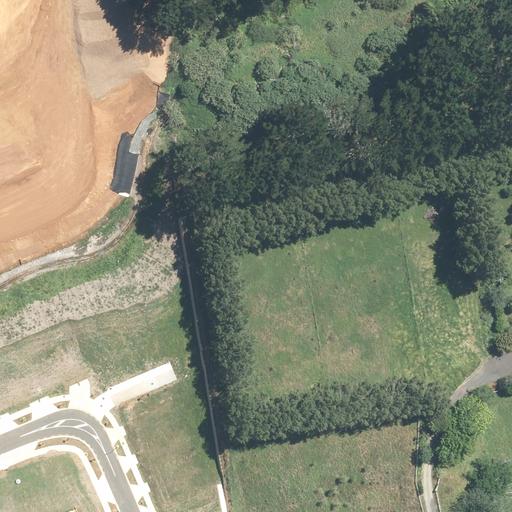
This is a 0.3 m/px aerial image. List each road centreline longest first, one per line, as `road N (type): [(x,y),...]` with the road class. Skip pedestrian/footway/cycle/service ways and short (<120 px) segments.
road 1 (residential): [(0,234),(44,216),(80,136),(54,0)]
road 2 (residential): [(0,445),(42,427),(83,425),(102,443),(131,511)]
